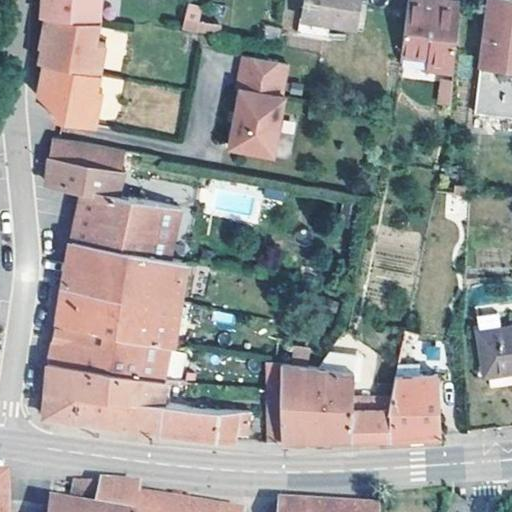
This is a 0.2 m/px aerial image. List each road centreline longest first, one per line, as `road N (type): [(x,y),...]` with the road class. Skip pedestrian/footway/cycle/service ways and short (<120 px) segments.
road 1 (tertiary): [(486,461),(274,472),(1,441)]
road 2 (residential): [(19,0),(16,82),(29,261),(1,441)]
